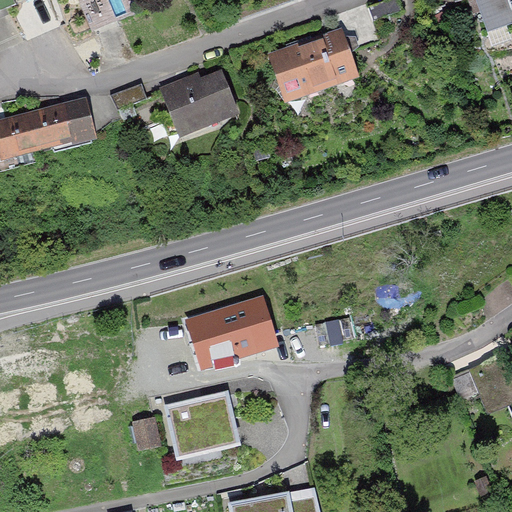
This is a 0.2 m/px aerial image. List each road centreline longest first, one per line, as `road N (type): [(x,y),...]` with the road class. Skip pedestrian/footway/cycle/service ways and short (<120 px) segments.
road 1 (secondary): [(511,159),(0,300)]
road 2 (residential): [(311,0),(138,63),(52,80),(3,80)]
road 3 (residential): [(297,375),(297,442),(273,468),(88,511)]
road 4 (residential): [(511,315),(394,372),(297,375)]
road 5 (residential): [(297,375),(137,391)]
